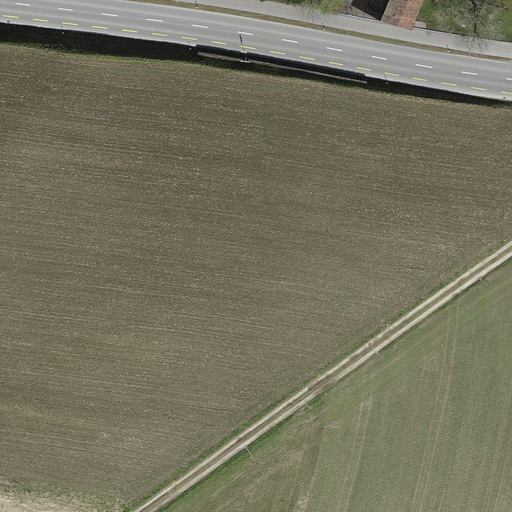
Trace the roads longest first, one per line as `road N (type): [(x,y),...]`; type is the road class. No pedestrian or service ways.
road 1 (tertiary): [(0,1),(511,79)]
road 2 (track): [(511,249),(147,511)]
